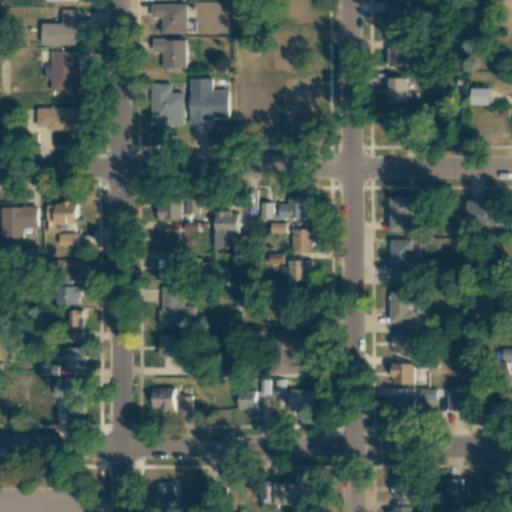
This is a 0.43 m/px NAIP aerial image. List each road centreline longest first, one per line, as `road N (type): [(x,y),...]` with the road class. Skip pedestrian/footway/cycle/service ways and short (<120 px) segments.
road 1 (residential): [(116,0),(122,511)]
road 2 (residential): [(347,0),(353,511)]
road 3 (residential): [(511,170),(0,167)]
road 4 (residential): [(511,447),(0,449)]
